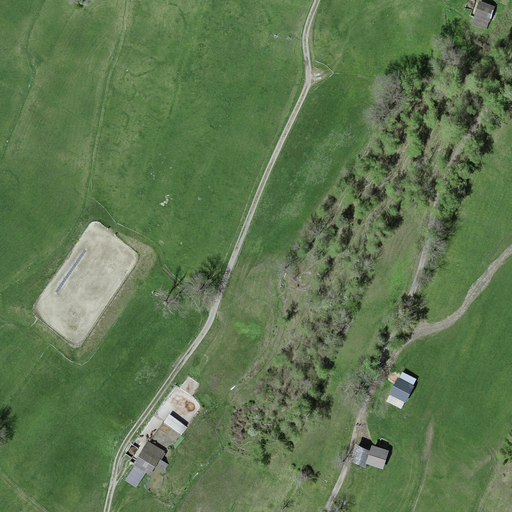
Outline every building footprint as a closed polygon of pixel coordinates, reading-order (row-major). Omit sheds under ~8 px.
[(493,7),(480,3),(473,24),(486,28),(493,7)] [(415,380),(402,373),(388,401),(401,407),(415,380)] [(163,452),(147,442),(133,464),(135,465),(126,480),(136,486),(146,470),(149,472),(153,466),(162,472),(167,465),(158,459),(163,452)] [(369,452),(356,447),(352,460),(364,466),(369,452)] [(387,452),(372,447),(367,463),(382,468),(387,452)]
